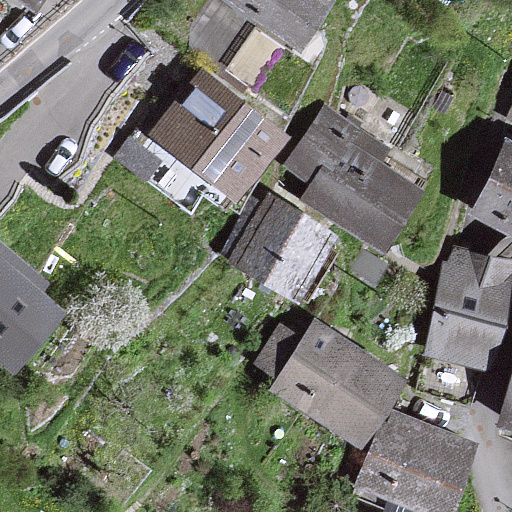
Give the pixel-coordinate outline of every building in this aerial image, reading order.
[(324,0),(234,0),(300,40),(324,0)] [(280,137),(200,74),(157,128),(236,192),(280,137)] [(352,130),(320,110),(287,162),(315,180),(305,196),(379,243),(412,190),(342,146),(352,130)] [(511,147),(506,144),(474,208),(511,227),(511,147)] [(332,234),(261,194),(227,253),(298,293),(332,234)] [(506,268),(448,255),(427,351),(485,364),(506,268)] [(52,309),(0,264),(0,353),(8,360),(52,309)] [(398,377),(313,323),(302,341),(282,328),(262,359),(282,371),(273,385),(358,439),(398,377)] [(511,383),(502,419),(511,421),(511,383)] [(448,511),(472,446),(393,417),(369,482),(448,511)]
